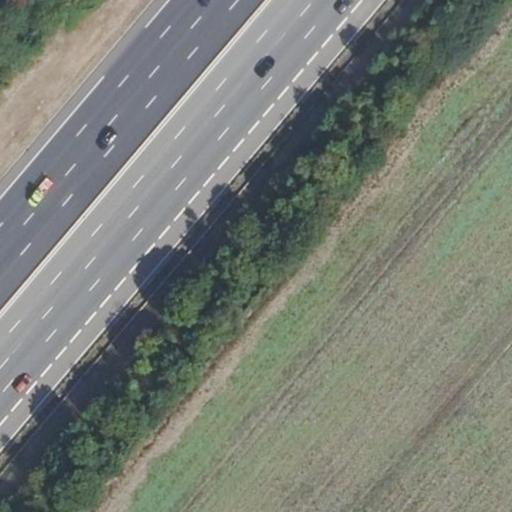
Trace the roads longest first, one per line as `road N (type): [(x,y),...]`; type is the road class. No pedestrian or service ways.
road 1 (motorway): [(0,381),(326,0)]
road 2 (motorway): [(214,0),(0,252)]
